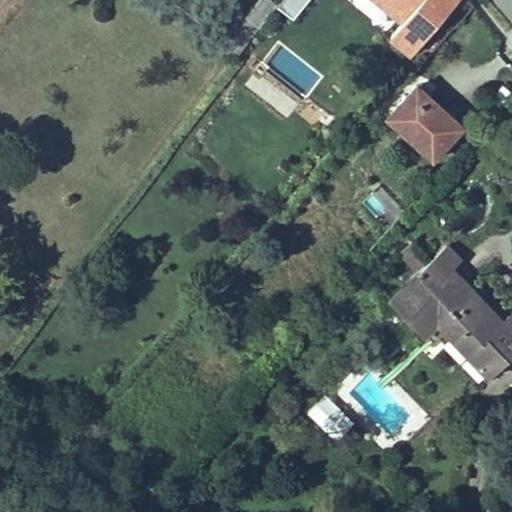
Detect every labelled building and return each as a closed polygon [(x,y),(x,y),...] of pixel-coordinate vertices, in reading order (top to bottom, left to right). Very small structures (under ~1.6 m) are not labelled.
[(290,21),(308,0),(278,0),(273,5),(290,21)] [(361,0),(382,26),(410,0),(361,0)] [(417,85),(382,125),(433,169),(468,130),(417,85)] [(362,202),(386,229),(404,212),(380,185),(362,202)] [(443,245),(384,304),(423,343),(434,332),(486,385),(511,360),(511,311),(500,323),(451,272),(460,263),(443,245)] [(335,443),(354,423),(325,395),(306,414),(335,443)]
